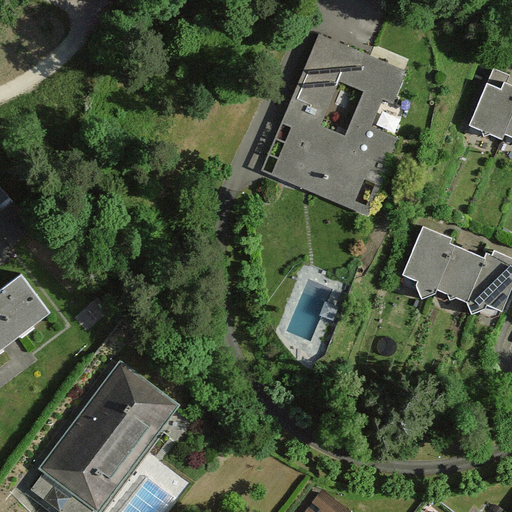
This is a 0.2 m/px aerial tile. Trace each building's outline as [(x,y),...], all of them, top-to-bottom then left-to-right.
[(317,36),(255,168),(370,216),(398,144),(363,128),(380,98),(394,105),(408,75),(317,36)] [(511,81),(485,70),(464,121),(511,141),(511,81)] [(0,205),(12,197),(0,181),(0,205)] [(511,280),(511,260),(418,224),(394,287),(495,325),(511,280)] [(0,282),(0,344),(46,313),(17,271),(0,282)] [(97,511),(177,403),(116,358),(22,486),(57,511),(97,511)] [(356,511),(324,490),(309,511),(356,511)]
